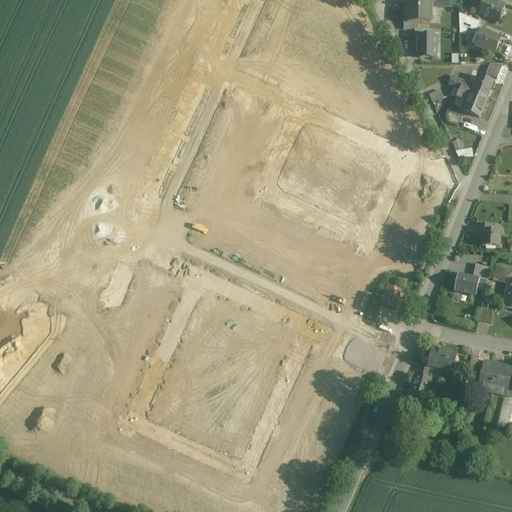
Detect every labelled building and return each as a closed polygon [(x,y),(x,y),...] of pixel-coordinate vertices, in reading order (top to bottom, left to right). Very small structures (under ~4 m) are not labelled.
[(498,3),(490,0),(484,0),(482,7),(484,8),(481,16),(499,23),(505,7),(497,4),(498,3)] [(430,3),(407,3),(407,24),(407,25),(418,25),(430,25),(430,3)] [(468,18),(459,15),(460,34),(466,34),(469,30),(480,34),(481,31),(478,29),(466,24),(468,18)] [(481,23),(468,18),(466,24),(478,29),(481,23)] [(490,33),(481,30),(481,31),(480,34),(475,47),(495,55),(501,39),(500,40),(489,36),(490,33)] [(432,38),(415,38),(414,52),(419,52),(419,59),(433,59),(433,52),(436,53),(436,37),(432,37),(432,38)] [(502,66),(490,66),(486,76),(497,80),(502,66)] [(494,84),(478,77),(474,87),(463,82),(460,90),(487,101),(494,84)] [(463,82),(452,78),(449,86),(460,90),(463,82)] [(439,90),(428,95),(431,103),(442,98),(439,90)] [(487,101),(460,90),(457,99),(456,99),(464,102),(465,100),(468,102),(464,112),(479,119),(487,101)] [(462,116),(448,110),(445,118),(448,124),(458,128),(462,116)] [(455,158),(471,157),(471,149),(462,150),(461,141),(454,142),(455,158)] [(501,232),(491,232),(491,226),(481,226),(481,235),(482,235),(482,247),(500,248),(501,232)] [(490,267),(477,264),(476,272),(488,275),(490,267)] [(511,269),(496,266),(494,278),(508,281),(501,309),(511,311),(511,269)] [(482,280),(458,275),(454,292),(478,297),(482,280)] [(400,292),(389,287),(382,304),(393,309),(400,292)] [(494,307),(488,305),(487,310),(481,309),(478,322),(491,324),(494,307)] [(457,355),(432,350),(428,368),(429,368),(429,366),(444,369),(444,371),(453,373),(457,355)] [(478,358),(471,357),(472,358),(470,372),(469,372),(476,373),(477,363),(478,358),(478,359),(478,358)] [(484,364),(477,363),(476,373),(474,385),(479,386),(484,364)] [(511,374),(511,370),(484,364),(479,386),(478,390),(503,395),(505,387),(509,387),(511,374)] [(469,372),(468,372),(465,389),(472,391),(474,385),(476,373),(469,372)] [(431,380),(417,376),(414,387),(411,387),(409,393),(426,398),(426,397),(430,381),(431,381),(431,380)]
